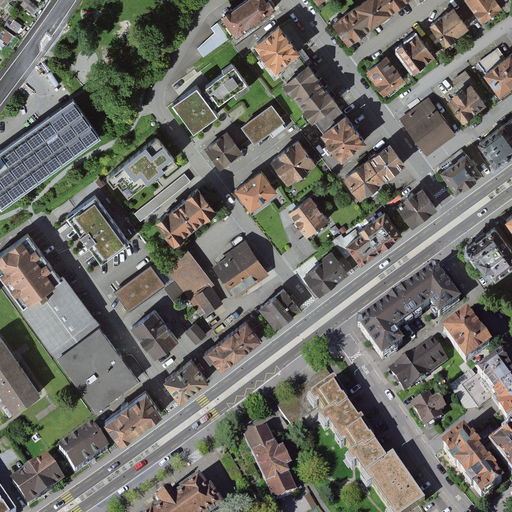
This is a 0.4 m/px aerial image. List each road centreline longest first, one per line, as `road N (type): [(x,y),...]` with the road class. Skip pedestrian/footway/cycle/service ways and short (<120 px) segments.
road 1 (residential): [(324,319),(159,107),(167,71),(217,0)]
road 2 (primary): [(324,319),(62,511)]
road 3 (residential): [(467,511),(324,319)]
road 4 (unknown): [(230,201),(316,127),(282,86)]
road 5 (residential): [(383,115),(511,22)]
road 6 (primary): [(435,237),(324,319)]
road 7 (residential): [(435,237),(511,339)]
